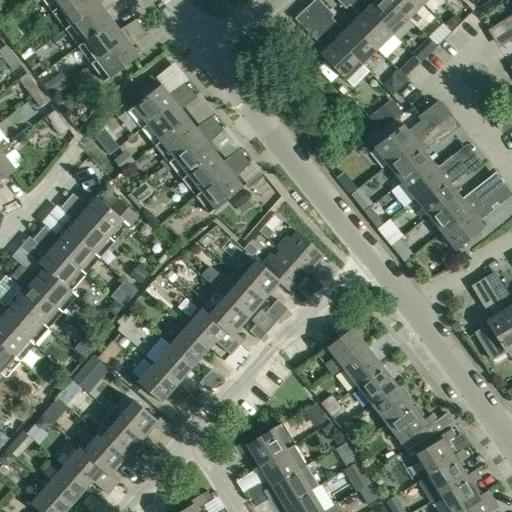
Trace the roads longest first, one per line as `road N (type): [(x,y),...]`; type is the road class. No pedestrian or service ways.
road 1 (residential): [(373,259),(295,319),(190,444)]
road 2 (unclassified): [(373,259),(213,56)]
road 3 (unclassified): [(511,447),(411,307)]
